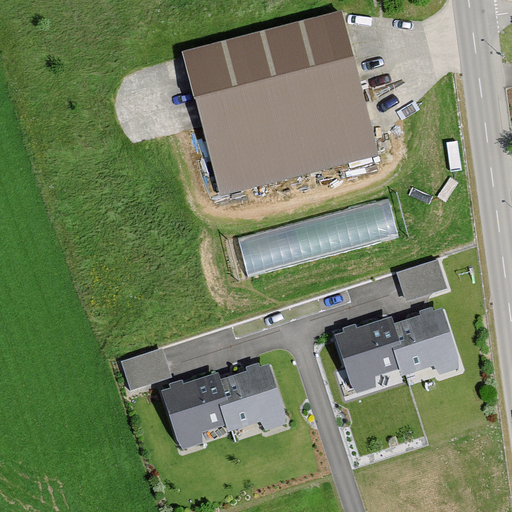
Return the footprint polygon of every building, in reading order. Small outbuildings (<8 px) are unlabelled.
[(336,14),(179,56),(218,200),(375,158),(336,14)] [(392,195),(240,232),(249,269),(401,233),(392,195)] [(450,291),(441,263),(399,277),(409,305),(450,291)] [(445,312),(395,329),(409,374),(411,379),(440,369),(442,377),(464,370),(445,312)] [(395,329),(392,322),(338,340),(357,399),(382,391),(380,384),(409,374),(395,329)] [(174,381),(164,353),(122,367),(132,395),(174,381)] [(271,369),(221,385),(235,431),(237,435),(266,426),(268,433),(290,426),(271,369)] [(221,385),(218,379),(164,397),(183,456),(208,448),(206,440),(235,431),(221,385)]
